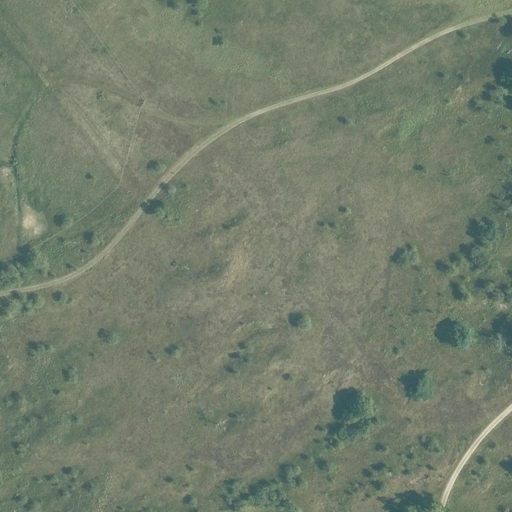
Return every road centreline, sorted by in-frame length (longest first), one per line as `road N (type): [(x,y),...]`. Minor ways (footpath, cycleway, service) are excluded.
road 1 (track): [(0,294),(91,262),(180,161),(247,116),(354,81),(447,29),(511,11)]
road 2 (track): [(82,80),(164,115),(243,119)]
road 3 (track): [(511,407),(479,438),(440,511)]
